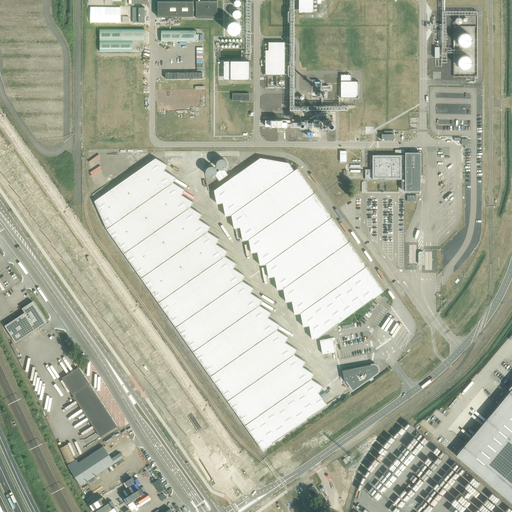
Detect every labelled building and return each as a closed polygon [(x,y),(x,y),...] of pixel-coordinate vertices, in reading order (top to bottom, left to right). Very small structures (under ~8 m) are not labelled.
[(107,0),(92,0),(92,18),(108,18),(107,0)] [(313,0),(298,0),(299,14),(314,14),(313,0)] [(193,17),(193,1),(158,1),(158,17),(193,17)] [(217,18),(217,1),(196,1),(196,18),(217,18)] [(145,8),(133,8),(133,23),(145,23),(145,8)] [(241,15),(241,14),(241,13),(240,13),(240,12),(239,11),(238,10),(237,10),(236,10),(235,10),(234,11),(233,12),(233,13),(232,14),(232,15),(233,15),(233,16),(233,17),(234,17),(234,18),(235,18),(236,18),(237,18),(238,18),(239,18),(239,17),(240,16),(241,15)] [(241,29),(241,28),(241,27),(241,26),(240,25),(239,24),(238,23),(237,22),(236,22),(235,21),(234,22),(232,22),(231,22),(230,23),(229,24),(229,25),(228,26),(228,27),(228,29),(228,30),(229,31),(229,32),(230,33),(231,34),(232,34),(234,35),(235,35),(236,35),(237,34),(238,34),(239,33),(240,32),(241,31),(241,29)] [(144,30),(99,30),(99,40),(144,40),(144,30)] [(196,30),(161,30),(161,42),(196,42),(196,30)] [(473,41),(473,40),(473,38),(473,37),(472,36),(471,34),(470,34),(469,33),(467,32),(466,32),(465,32),(463,33),(462,33),(461,34),(460,35),(459,36),(458,38),(458,39),(458,40),(458,42),(459,43),(460,44),(461,45),(462,46),(463,47),(465,47),(466,47),(467,47),(469,46),(470,46),(471,45),(472,44),(473,42),(473,41)] [(285,75),(285,42),(269,42),(269,50),(265,51),(266,75),(285,75)] [(473,63),(473,62),(473,60),(473,59),(472,58),(471,57),(470,56),(469,55),(467,55),(466,54),(465,54),(463,55),(462,55),(461,56),(460,57),(459,58),(459,60),(458,61),(458,62),(459,64),(459,65),(460,66),(461,67),(462,68),(463,69),(465,69),(466,69),(467,69),(469,68),(470,68),(471,67),(472,66),(473,64),(473,63)] [(250,80),(250,61),(224,62),(224,80),(250,80)] [(358,98),(358,82),(351,82),(351,75),(341,75),(341,98),(358,98)] [(267,120),(267,129),(273,129),(273,127),(309,128),(309,127),(320,127),(320,129),(330,129),(330,128),(336,128),(336,122),(330,122),(330,109),(335,109),(335,105),(327,105),(327,109),(324,109),(324,110),(321,110),(321,111),(315,111),(315,120),(267,120)] [(373,169),(365,169),(365,179),(401,179),(401,189),(405,189),(405,191),(421,191),(421,152),(416,152),(406,152),(406,162),(404,162),(404,155),(370,155),(370,165),(373,165),(373,169)] [(262,450),(327,405),(318,393),(320,391),(323,386),(311,379),(314,374),(302,367),(305,362),(294,355),(297,349),(285,342),(288,337),(276,330),(280,325),(268,318),(271,313),(259,306),(262,300),(251,293),(254,288),(242,281),(245,276),(233,269),(236,263),(225,256),(228,251),(216,244),(219,239),(207,232),(211,227),(199,220),(202,214),(190,207),(193,202),(182,195),(185,190),(173,183),(176,178),(164,171),(167,165),(156,158),(95,201),(107,229),(262,450)] [(312,339),(318,338),(384,291),(297,169),(294,171),(288,163),(260,158),(214,190),(217,204),(223,203),(226,216),(232,215),(234,228),(240,227),(243,241),(249,239),(251,253),(257,252),(260,265),(266,264),(269,277),(275,276),(277,290),(283,288),(286,302),(292,301),(295,314),(301,313),(303,326),(309,325),(312,339)] [(226,164),(226,163),(226,162),(226,161),(225,160),(223,159),(221,158),(220,158),(219,159),(217,160),(216,161),(216,162),(216,163),(216,165),(217,167),(218,168),(220,169),(221,169),(222,169),(224,168),(225,168),(225,167),(226,166),(226,165),(226,164)] [(215,172),(215,171),(215,170),(215,169),(214,168),(213,167),(212,167),(210,167),(209,167),(208,167),(207,168),(206,168),(205,170),(205,172),(205,174),(206,175),(206,176),(208,177),(209,177),(210,178),(211,177),(212,177),(214,176),(215,174),(215,173),(215,172)] [(221,170),(217,172),(217,173),(217,174),(216,174),(216,175),(216,176),(219,181),(228,175),(224,170),(223,170),(222,170),(221,170)] [(425,266),(425,250),(417,250),(417,266),(425,266)] [(46,322),(32,301),(22,308),(25,312),(5,326),(16,343),(46,322)] [(335,352),(332,338),(320,340),(323,354),(335,352)] [(375,375),(375,374),(378,372),(379,369),(377,366),(374,364),(371,365),(371,364),(342,370),(345,381),(346,381),(353,390),(375,375)] [(117,426),(79,367),(62,378),(100,437),(117,426)] [(511,389),(456,455),(511,502),(511,387),(511,389)] [(68,444),(61,448),(67,463),(75,459),(68,444)] [(76,459),(68,465),(81,485),(116,462),(118,465),(125,460),(120,453),(112,458),(103,446),(79,462),(76,459)] [(155,475),(144,482),(153,495),(164,489),(155,475)] [(126,496),(133,511),(142,506),(141,505),(143,503),(138,494),(144,491),(138,481),(130,486),(133,492),(126,496)] [(310,491),(312,489),(317,496),(320,494),(314,485),(309,489),(310,491)]
